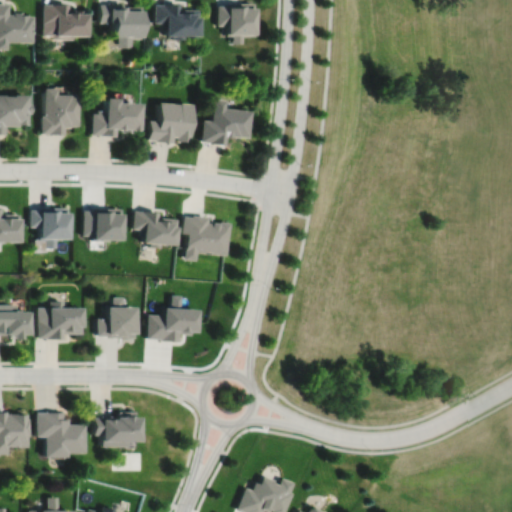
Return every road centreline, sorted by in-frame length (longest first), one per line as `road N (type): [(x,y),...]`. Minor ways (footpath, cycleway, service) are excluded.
road 1 (residential): [(247,381),(293,175),(308,0)]
road 2 (residential): [(290,0),(257,276),(219,373)]
road 3 (residential): [(289,194),(164,175),(0,170)]
road 4 (residential): [(511,383),(411,434),(362,439),(320,429)]
road 5 (residential): [(214,421),(233,424),(248,413),(253,397),(243,377),(224,372),(206,382),(201,404),(214,421)]
road 6 (residential): [(0,374),(130,375)]
